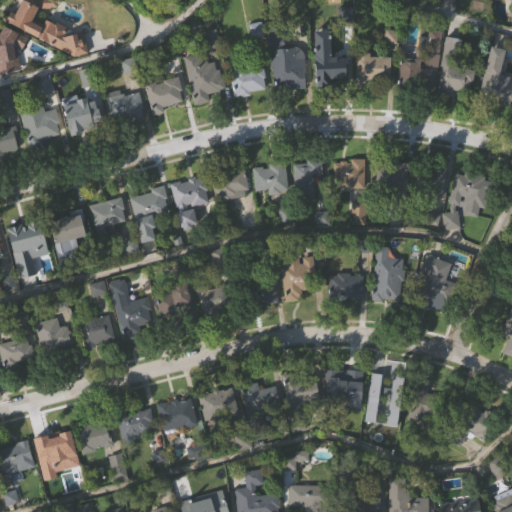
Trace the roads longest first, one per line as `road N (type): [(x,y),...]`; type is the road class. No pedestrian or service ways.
road 1 (residential): [(0,411),(325,339),(455,352),(511,382)]
road 2 (residential): [(0,192),(278,129),(428,133),(511,152)]
road 3 (residential): [(455,352),(511,202)]
